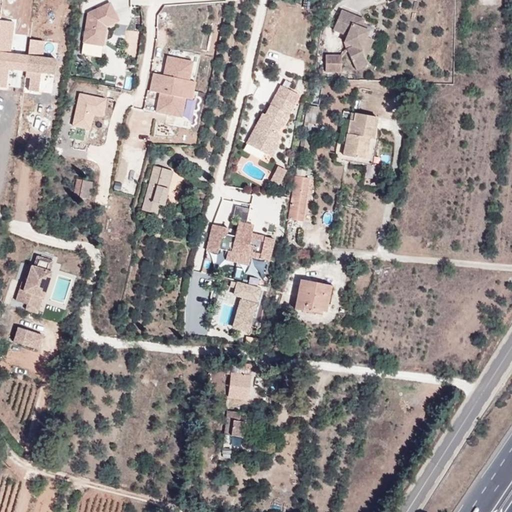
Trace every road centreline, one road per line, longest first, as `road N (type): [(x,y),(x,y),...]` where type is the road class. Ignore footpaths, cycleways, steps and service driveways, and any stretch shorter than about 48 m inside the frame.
road 1 (secondary): [(511,350),(407,511)]
road 2 (track): [(224,174),(266,0)]
road 3 (unknown): [(511,269),(382,254)]
